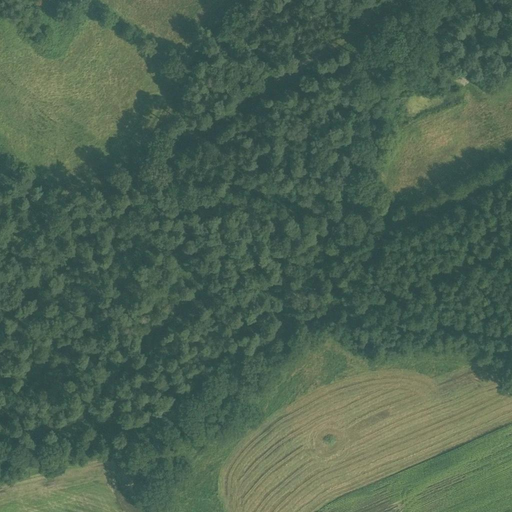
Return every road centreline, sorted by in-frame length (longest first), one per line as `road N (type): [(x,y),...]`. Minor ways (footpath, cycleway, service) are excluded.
road 1 (track): [(0,255),(71,188),(152,162),(187,76),(240,0)]
road 2 (track): [(131,172),(309,319),(339,306),(383,234),(381,214)]
road 3 (track): [(152,162),(410,0)]
road 4 (track): [(193,65),(92,0)]
